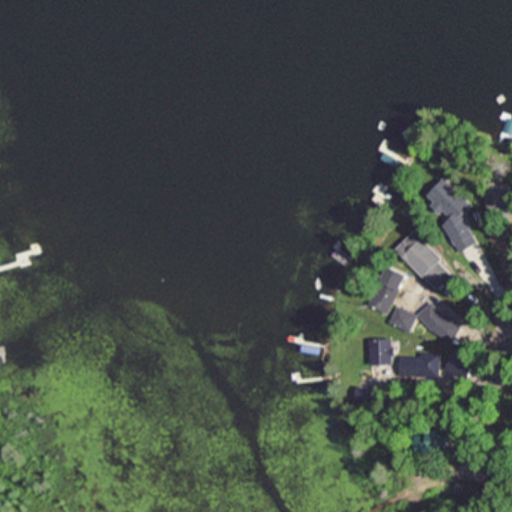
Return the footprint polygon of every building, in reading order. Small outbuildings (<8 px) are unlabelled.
[(445,179),(423,189),(439,222),(440,222),(454,250),(475,241),(445,179)] [(431,289),(450,272),(410,229),(392,247),(431,289)] [(384,312),(400,274),(380,265),(363,304),(384,312)] [(410,318),(395,306),(392,310),(395,313),(390,319),(403,330),(413,317),(443,341),(455,327),(424,301),(410,318)] [(366,365),(390,365),(390,337),(366,337),(366,365)] [(421,371),(422,357),(401,356),(400,370),(421,371)]
